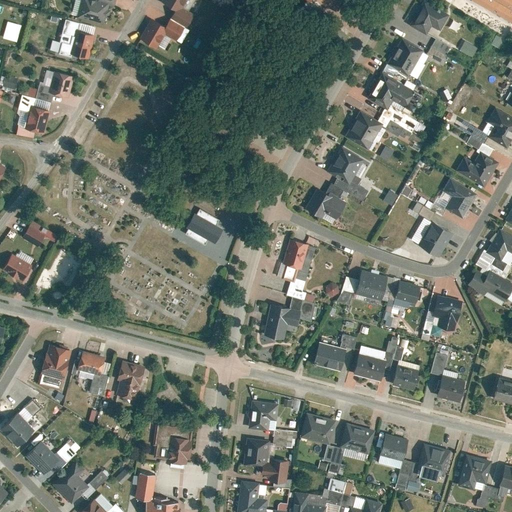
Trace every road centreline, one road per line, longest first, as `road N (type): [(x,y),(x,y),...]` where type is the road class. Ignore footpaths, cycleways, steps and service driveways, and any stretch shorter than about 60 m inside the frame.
road 1 (residential): [(260,201),(384,258),(431,266),(447,257),(511,150)]
road 2 (residential): [(219,359),(511,435)]
road 3 (residential): [(380,0),(260,201)]
road 4 (residential): [(33,309),(219,359)]
road 5 (residential): [(44,152),(135,0)]
road 6 (residential): [(260,201),(219,359)]
road 7 (residential): [(219,359),(203,511)]
